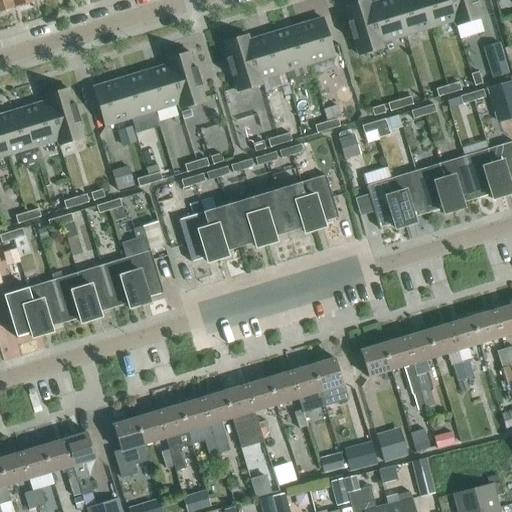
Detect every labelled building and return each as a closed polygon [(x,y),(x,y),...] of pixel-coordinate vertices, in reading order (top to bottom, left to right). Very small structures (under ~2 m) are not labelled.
[(0,0),(0,10),(14,6),(12,0),(0,0)] [(369,4),(370,4),(368,0),(365,0),(343,7),(348,22),(347,22),(352,41),(353,40),(358,55),(383,48),(382,43),(381,43),(369,4)] [(406,36),(394,0),(382,0),(370,4),(369,4),(381,43),(382,43),(406,36)] [(430,28),(421,0),(394,0),(406,36),(430,28)] [(448,0),(421,0),(430,28),(454,21),(448,0)] [(448,0),(454,21),(455,26),(481,18),(476,3),(477,3),(476,0),(448,0)] [(322,18),(297,26),(309,65),(334,57),(322,18)] [(309,65),(297,26),(273,33),(284,72),(309,65)] [(284,72),(273,33),(249,40),(248,40),(260,80),(261,79),(284,72)] [(248,40),(249,40),(247,36),(222,43),(227,58),(225,59),(231,77),(232,77),(237,92),(262,84),(261,79),(260,80),(248,40)] [(509,73),(500,42),(483,47),(492,77),(509,73)] [(195,68),(190,53),(165,60),(166,65),(167,65),(179,104),(178,104),(180,109),(205,101),(200,86),(202,86),(196,67),(195,68)] [(167,65),(166,65),(142,72),(154,111),(178,104),(179,104),(167,65)] [(153,112),(154,111),(142,72),(118,80),(130,119),(135,134),(158,127),(153,112)] [(482,83),(479,72),(471,74),(474,85),(482,83)] [(130,119),(118,80),(93,87),(105,126),(130,119)] [(511,80),(489,88),(500,122),(511,118),(511,80)] [(461,90),(459,82),(447,85),(450,93),(461,90)] [(450,93),(447,85),(436,89),(438,96),(450,93)] [(74,104),(69,89),(44,97),(45,102),(46,101),(57,141),(58,145),(84,138),(79,123),(80,122),(75,104),(74,104)] [(485,97),(483,89),(470,93),(473,100),(485,97)] [(473,100),(470,93),(460,96),(462,104),(473,100)] [(413,104),(410,96),(399,100),(401,107),(413,104)] [(449,108),(462,104),(460,96),(446,100),(449,108)] [(401,107),(399,100),(388,103),(390,111),(401,107)] [(46,101),(45,102),(21,109),(33,148),(57,141),(46,101)] [(436,111),(434,104),(422,107),(424,115),(436,111)] [(385,112),(383,105),(371,108),(374,116),(385,112)] [(337,118),(339,118),(336,106),(324,110),(328,121),(337,118)] [(424,115),(422,107),(411,111),(413,118),(424,115)] [(33,148),(21,109),(0,115),(0,126),(9,155),(33,148)] [(181,113),(183,120),(192,117),(190,110),(181,113)] [(400,114),(385,119),(387,127),(388,131),(404,126),(400,114)] [(340,126),(337,118),(328,121),(326,122),(328,129),(340,126)] [(387,127),(385,119),(373,122),(376,130),(387,127)] [(328,129),(326,122),(314,125),(317,133),(328,129)] [(376,130),(373,122),(362,126),(364,133),(376,130)] [(0,157),(9,155),(0,126),(0,157)] [(136,142),(132,126),(117,130),(122,146),(136,142)] [(291,140),(289,133),(278,136),(280,144),(291,140)] [(280,144),(278,136),(267,139),(270,147),(280,144)] [(345,158),(356,155),(350,136),(339,139),(345,158)] [(265,149),(263,141),(253,144),(255,152),(265,149)] [(511,187),(511,141),(488,149),(502,196),(511,193),(510,188),(511,187)] [(253,144),(243,146),(245,154),(255,152),(253,144)] [(303,152),(301,144),(289,147),(292,155),(303,152)] [(292,155),(289,147),(279,150),(281,158),(292,155)] [(502,196),(488,149),(463,156),(476,199),(491,194),(492,199),(502,196)] [(278,160),(275,152),(265,155),(267,163),(278,160)] [(223,161),(221,153),(210,156),(213,164),(223,161)] [(267,163),(265,155),(255,158),(257,166),(267,163)] [(476,199),(463,156),(439,164),(453,211),(463,208),(462,203),(476,199)] [(208,165),(206,158),(196,161),(198,169),(208,165)] [(253,167),(251,159),(241,162),(243,170),(253,167)] [(198,169),(196,161),(184,164),(186,172),(198,169)] [(243,170),(241,162),(230,165),(232,173),(243,170)] [(453,211),(439,164),(415,171),(428,213),(442,209),(443,214),(453,211)] [(128,166),(112,171),(118,191),(134,186),(128,166)] [(229,174),(227,166),(216,169),(219,177),(229,174)] [(219,177),(216,169),(206,172),(208,180),(219,177)] [(428,213),(415,171),(390,178),(405,226),(415,223),(413,218),(428,213)] [(162,179),(159,172),(147,175),(150,183),(162,179)] [(205,181),(203,174),(192,177),(195,184),(205,181)] [(150,183),(147,175),(137,179),(139,186),(150,183)] [(325,175),(300,183),(314,230),(324,227),(323,222),(338,218),(325,175)] [(195,184),(192,177),(181,180),(183,188),(195,184)] [(405,226),(390,178),(366,186),(378,228),(393,224),(395,229),(405,226)] [(314,230),(300,183),(276,190),(288,232),(303,228),(304,233),(314,230)] [(104,197),(102,189),(91,193),(93,200),(104,197)] [(288,232),(276,190),(251,197),(266,245),(276,242),(274,237),(288,232)] [(89,202),(86,194),(75,197),(77,205),(89,202)] [(77,205),(75,197),(63,201),(66,209),(77,205)] [(266,245),(251,197),(227,205),(240,247),(254,243),(256,248),(266,245)] [(121,206),(119,199),(108,203),(110,210),(121,206)] [(110,210),(108,203),(96,206),(99,213),(110,210)] [(240,247),(227,205),(203,212),(217,259),(227,256),(225,252),(240,247)] [(111,209),(110,210),(114,222),(125,218),(121,206),(111,209)] [(40,216),(38,209),(26,213),(28,220),(40,216)] [(217,259),(203,212),(178,220),(191,262),(206,258),(207,262),(217,259)] [(28,220),(26,213),(15,216),(17,223),(28,220)] [(73,221),(71,213),(59,217),(62,224),(73,221)] [(62,224),(59,217),(48,220),(50,228),(62,224)] [(24,236),(22,228),(11,232),(13,239),(24,236)] [(47,238),(45,228),(37,231),(40,240),(47,238)] [(13,239),(11,232),(0,235),(0,237),(2,243),(13,239)] [(121,245),(125,258),(139,305),(149,302),(148,298),(162,293),(150,250),(145,237),(121,245)] [(19,263),(15,250),(4,253),(7,267),(19,263)] [(139,305),(125,258),(100,265),(113,308),(128,303),(129,308),(139,305)] [(113,308),(100,265),(76,273),(90,320),(100,317),(99,312),(113,308)] [(90,320),(76,273),(52,280),(65,323),(79,318),(81,323),(90,320)] [(65,323),(52,280),(28,287),(42,335),(52,332),(50,327),(65,323)] [(42,335),(28,287),(3,295),(16,338),(30,333),(32,338),(42,335)] [(511,334),(511,304),(493,311),(501,337),(511,334)] [(501,337),(493,311),(471,317),(479,344),(501,337)] [(449,324),(457,350),(479,344),(471,317),(449,324)] [(457,350),(449,324),(427,330),(435,357),(447,353),(451,366),(453,365),(457,381),(465,379),(461,364),(457,350)] [(435,357),(427,330),(405,337),(413,364),(435,357)] [(416,375),(413,364),(405,337),(382,344),(390,370),(403,367),(407,379),(408,379),(413,394),(421,392),(416,375)] [(390,370),(382,344),(360,350),(368,377),(390,370)] [(509,365),(504,349),(497,351),(502,367),(509,365)] [(342,385),(334,358),(312,365),(320,392),(342,385)] [(320,392),(312,365),(290,372),(298,398),(320,392)] [(298,398),(290,372),(268,378),(276,405),(298,398)] [(276,405),(268,378),(245,385),(253,412),(254,411),(276,405)] [(467,380),(470,390),(477,388),(474,378),(467,380)] [(465,379),(459,381),(462,391),(468,390),(465,379)] [(258,423),(254,411),(253,412),(245,385),(223,391),(231,418),(243,415),(246,427),(248,426),(253,442),(263,439),(258,423)] [(429,389),(421,392),(425,407),(434,405),(429,389)] [(231,418),(223,391),(201,398),(209,425),(231,418)] [(421,392),(413,394),(418,410),(425,407),(421,392)] [(207,438),(213,436),(209,425),(201,398),(179,405),(187,431),(191,444),(207,439),(207,438)] [(157,411),(165,438),(168,449),(177,447),(177,448),(182,446),(191,444),(187,431),(179,405),(157,411)] [(306,427),(301,410),(294,412),(299,429),(306,427)] [(165,438),(157,411),(135,418),(143,445),(165,438)] [(511,427),(511,411),(502,415),(502,417),(507,429),(511,427)] [(113,451),(121,477),(137,473),(134,464),(147,460),(143,445),(135,418),(112,425),(119,449),(113,451)] [(266,420),(258,423),(263,439),(271,437),(266,420)] [(382,433),(391,460),(414,453),(406,425),(382,433)] [(89,478),(85,462),(95,459),(87,432),(64,439),(72,466),(76,477),(77,477),(78,482),(89,478)] [(450,432),(434,436),(438,450),(454,445),(450,432)] [(226,450),(221,434),(213,436),(218,453),(226,450)] [(212,455),(218,453),(213,436),(207,438),(207,439),(212,455)] [(72,466),(64,439),(42,446),(50,473),(72,466)] [(350,472),(377,465),(373,452),(371,445),(369,446),(344,453),(345,455),(346,460),(350,472)] [(50,473),(42,446),(20,453),(28,479),(50,473)] [(186,462),(182,446),(177,448),(177,447),(168,449),(174,466),(186,462)] [(174,466),(168,449),(161,451),(165,468),(174,466)] [(28,479),(20,453),(0,458),(0,466),(6,486),(28,479)] [(339,456),(325,460),(322,461),(323,466),(326,475),(343,470),(341,461),(339,457),(339,456)] [(435,493),(426,458),(411,462),(420,497),(435,493)] [(383,469),(387,482),(402,476),(397,464),(383,469)] [(0,511),(0,504),(10,501),(6,486),(0,466),(0,511)] [(250,479),(255,498),(270,493),(265,474),(250,479)] [(388,511),(387,505),(375,508),(369,486),(359,489),(356,475),(343,479),(351,511),(388,511)] [(82,494),(78,482),(77,477),(76,477),(68,479),(73,496),(82,494)] [(348,503),(342,479),(330,482),(336,506),(348,503)] [(453,494),(457,511),(481,511),(498,508),(495,496),(502,494),(499,482),(453,494)] [(45,505),(40,488),(31,490),(36,507),(45,505)] [(36,507),(31,490),(24,493),(29,510),(36,507)] [(182,496),(187,511),(189,511),(209,506),(205,490),(182,496)] [(399,502),(387,505),(388,511),(414,511),(409,492),(397,495),(399,502)] [(289,511),(285,493),(273,496),(276,511),(289,511)] [(275,511),(271,495),(258,498),(261,511),(275,511)] [(84,507),(81,497),(74,499),(76,509),(84,507)] [(121,511),(118,501),(87,510),(87,511),(121,511)] [(160,511),(157,501),(129,510),(129,511),(160,511)]
